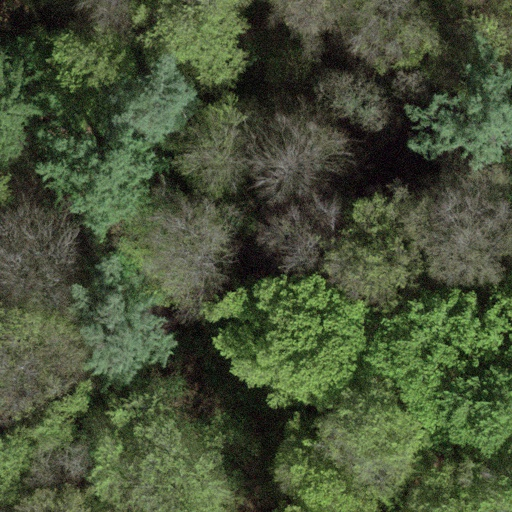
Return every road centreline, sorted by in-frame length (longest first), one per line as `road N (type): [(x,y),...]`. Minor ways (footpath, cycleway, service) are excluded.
road 1 (track): [(511,85),(103,350),(0,406)]
road 2 (track): [(484,100),(397,62),(235,31),(0,25)]
